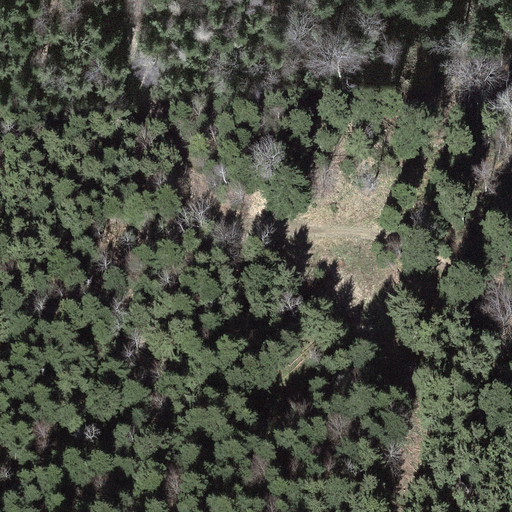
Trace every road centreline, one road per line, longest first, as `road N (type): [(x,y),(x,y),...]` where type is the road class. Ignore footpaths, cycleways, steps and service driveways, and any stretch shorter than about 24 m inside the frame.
road 1 (track): [(189,175),(207,202),(241,225),(370,233),(440,256),(511,309)]
road 2 (track): [(148,0),(146,53),(156,104),(189,175)]
